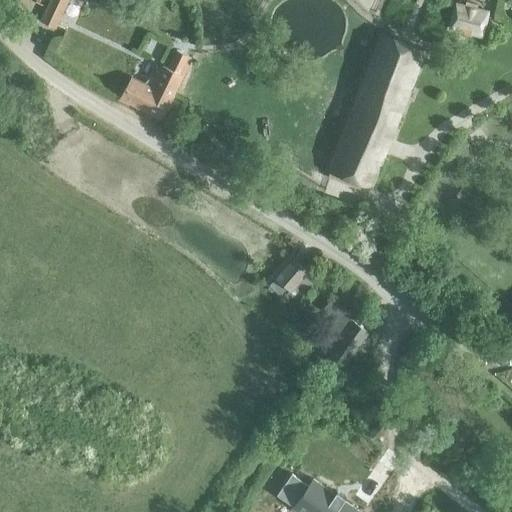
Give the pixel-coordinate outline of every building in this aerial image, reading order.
[(55,27),(67,0),(49,0),(40,20),(55,27)] [(487,11),(456,3),(450,28),(481,36),(487,11)] [(372,186),(425,50),(384,32),(329,172),(372,186)] [(159,70),(155,79),(150,78),(146,80),(144,83),(131,77),(121,100),(162,120),(175,96),(174,95),(183,75),(180,74),(188,56),(176,50),(165,73),(159,70)] [(323,192),(317,207),(358,222),(364,207),(323,192)] [(309,270),(294,257),(275,278),(269,285),(281,297),(285,293),(287,294),(309,270)] [(344,365),(369,331),(355,321),(357,318),(344,308),(325,335),(330,339),(322,349),(344,365)] [(279,478),(260,505),(269,511),(312,511),(317,505),(279,478)]
